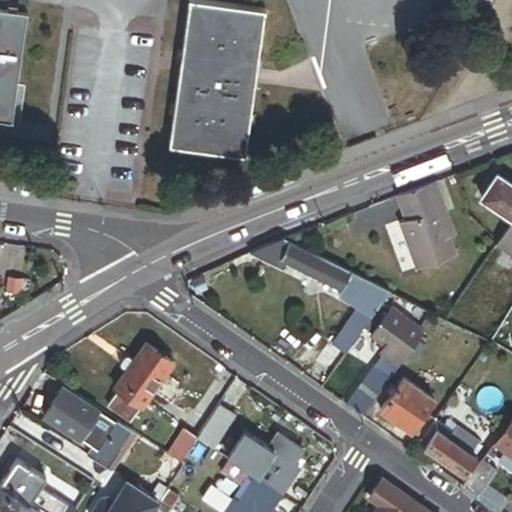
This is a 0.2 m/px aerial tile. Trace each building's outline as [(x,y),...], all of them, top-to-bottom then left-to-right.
[(262,10),(190,0),(188,0),(169,145),(242,155),(252,83),(262,10)] [(27,14),(0,10),(0,120),(12,122),(16,93),(27,14)] [(481,197),(511,217),(511,184),(496,174),(481,197)] [(436,182),(397,196),(406,220),(400,222),(417,269),(457,255),(448,233),(439,206),(445,204),(436,182)] [(445,204),(439,206),(448,233),(454,231),(445,204)] [(511,220),(497,243),(511,252),(511,220)] [(287,242),(282,239),(257,248),(278,260),(287,242)] [(352,274),(287,242),(278,260),(343,292),(352,274)] [(381,302),(388,292),(352,274),(343,292),(339,299),(358,308),(371,315),(381,302)] [(372,332),(389,308),(381,302),(371,315),(364,326),(372,332)] [(364,326),(371,315),(358,308),(333,345),(345,353),(364,326)] [(400,362),(423,332),(389,308),(372,332),(386,342),(381,348),(385,352),(400,362)] [(118,392),(141,407),(143,409),(172,364),(144,345),(132,364),(124,375),(114,390),(118,392)] [(345,404),(362,416),(400,362),(385,352),(378,362),(376,360),(345,404)] [(119,372),(124,375),(132,364),(127,360),(124,361),(118,368),(119,372)] [(378,408),(409,430),(424,410),(432,398),(400,376),(378,408)] [(113,423),(60,388),(41,417),(54,425),(51,430),(60,435),(63,431),(80,442),(80,441),(91,447),(85,455),(111,472),(135,433),(115,420),(113,423)] [(132,422),(141,407),(118,392),(109,407),(132,422)] [(197,438),(213,448),(234,413),(218,404),(197,438)] [(429,426),(435,418),(424,410),(409,430),(421,438),(429,426)] [(511,415),(492,441),(511,455),(511,415)] [(451,428),(435,417),(435,418),(429,426),(445,437),(451,428)] [(453,425),(451,428),(445,437),(467,453),(476,440),(453,425)] [(421,438),(417,443),(462,474),(474,457),(467,453),(445,437),(429,426),(421,438)] [(185,430),(169,454),(174,458),(181,462),(197,438),(185,430)] [(250,473),(254,476),(272,450),(267,447),(244,431),(227,458),(249,472),(250,473)] [(255,477),(280,493),(297,469),(293,464),(302,449),(277,432),(267,447),(272,450),(255,477)] [(26,449),(18,460),(33,470),(37,464),(31,460),(34,454),(26,449)] [(169,454),(165,451),(143,483),(153,490),(174,458),(169,454)] [(184,464),(181,462),(174,458),(153,490),(149,496),(159,503),(184,464)] [(480,458),(461,485),(476,496),(495,470),(480,458)] [(18,460),(2,485),(31,504),(32,503),(40,491),(47,480),(33,470),(18,460)] [(249,472),(231,499),(237,503),(255,477),(254,476),(249,472)] [(267,511),(280,493),(255,477),(237,503),(231,499),(221,511),(267,511)] [(428,511),(381,479),(368,499),(381,508),(377,511),(428,511)] [(152,511),(159,503),(148,496),(138,490),(128,483),(114,503),(109,499),(101,500),(92,511),(152,511)] [(143,483),(139,490),(149,496),(153,490),(143,483)] [(42,511),(31,504),(2,485),(0,487),(0,511),(42,511)] [(71,511),(40,491),(32,503),(46,511),(71,511)] [(175,494),(166,508),(171,510),(172,511),(194,511),(197,508),(175,494)]
